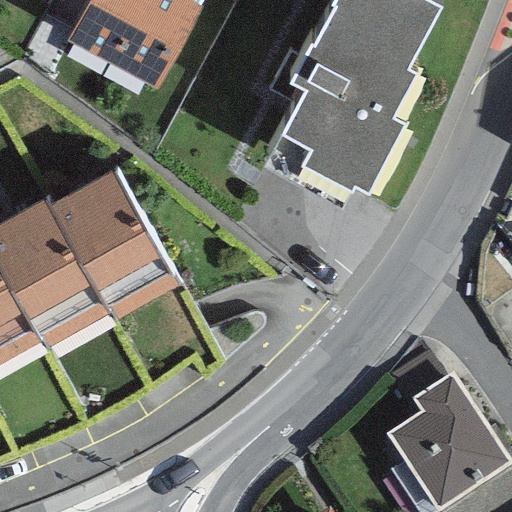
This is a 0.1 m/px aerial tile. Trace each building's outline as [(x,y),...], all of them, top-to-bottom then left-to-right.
[(84,0),(66,34),(155,81),(198,0),(84,0)] [(436,0),(330,0),(314,32),(311,30),(289,70),(304,78),(264,154),(342,196),(354,173),(368,180),(405,111),(392,104),(415,61),(407,57),(436,0)] [(113,165),(48,202),(111,310),(116,319),(181,281),(113,165)] [(44,193),(0,218),(0,266),(42,340),(46,347),(111,310),(48,202),(44,193)] [(0,364),(42,340),(0,266),(0,364)] [(451,381),(412,407),(421,420),(386,443),(431,511),(448,511),(511,471),(451,381)]
